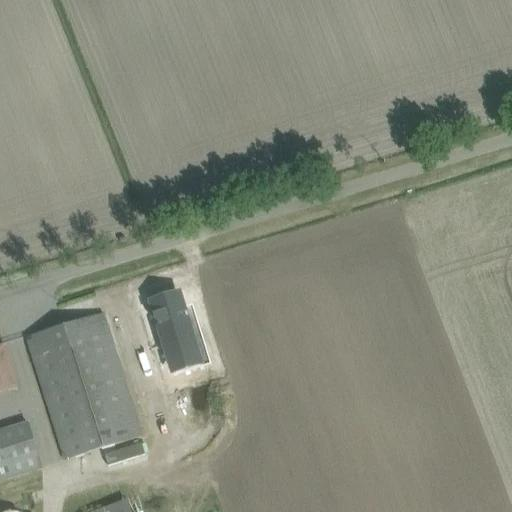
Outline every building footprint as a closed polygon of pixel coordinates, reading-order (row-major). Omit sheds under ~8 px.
[(178,291),(149,300),(166,357),(195,348),(178,291)] [(27,338),(33,357),(66,461),(142,437),(104,314),(27,338)] [(0,393),(18,388),(10,364),(5,345),(0,346),(0,393)] [(29,424),(0,433),(0,481),(43,468),(29,424)] [(131,511),(127,500),(96,511),(131,511)]
